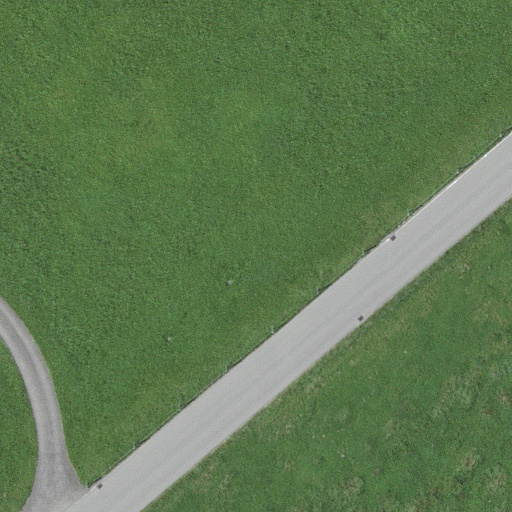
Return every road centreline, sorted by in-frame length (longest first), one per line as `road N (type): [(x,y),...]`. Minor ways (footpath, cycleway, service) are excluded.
road 1 (tertiary): [(101,511),(511,165)]
road 2 (track): [(0,315),(43,390),(62,511)]
